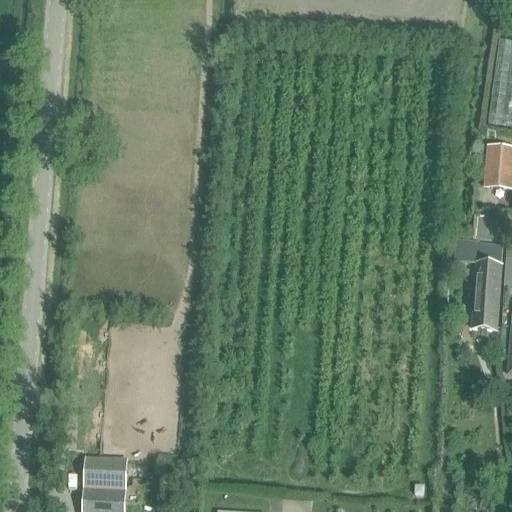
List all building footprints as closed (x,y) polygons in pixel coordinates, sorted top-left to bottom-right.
[(511,129),(511,43),(500,42),(488,126),(511,129)] [(511,194),(511,151),(489,150),(485,192),(511,194)] [(500,267),(478,266),(475,331),(497,332),(500,267)] [(84,511),(124,511),(127,466),(87,464),(84,511)] [(417,501),(426,501),(426,490),(417,490),(417,501)]
